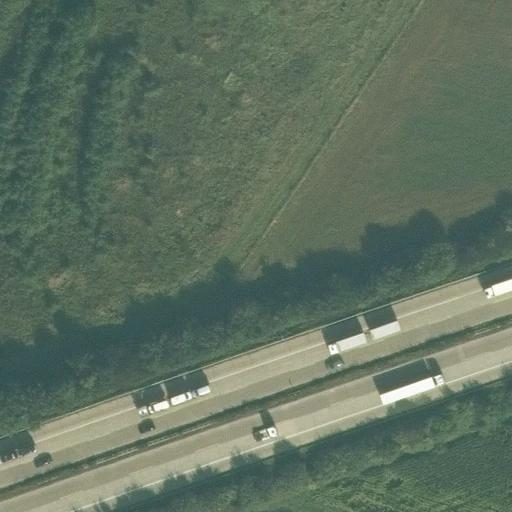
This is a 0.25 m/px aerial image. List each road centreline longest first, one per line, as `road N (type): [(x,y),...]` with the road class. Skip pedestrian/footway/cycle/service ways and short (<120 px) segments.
road 1 (motorway): [(511,297),(0,473)]
road 2 (motorway): [(26,511),(511,346)]
